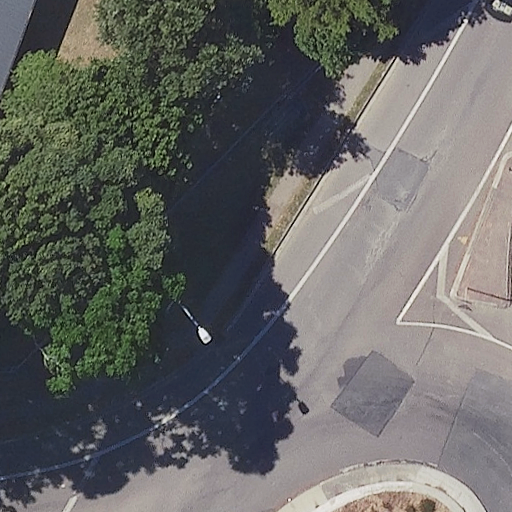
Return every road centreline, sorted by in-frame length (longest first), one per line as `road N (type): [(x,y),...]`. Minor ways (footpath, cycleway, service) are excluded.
road 1 (secondary): [(180,511),(220,467),(329,406),(384,397),(444,400)]
road 2 (secondary): [(511,191),(444,400)]
